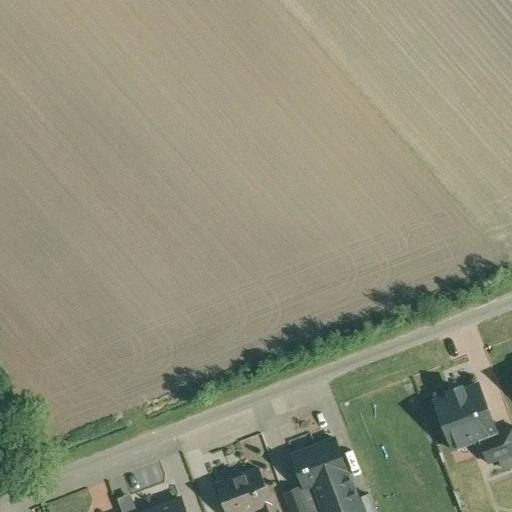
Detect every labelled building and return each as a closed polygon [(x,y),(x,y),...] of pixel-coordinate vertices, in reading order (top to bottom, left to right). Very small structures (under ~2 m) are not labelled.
[(478,386),(463,392),(462,391),(459,389),(451,392),(450,396),(450,397),(435,402),(454,451),(479,442),(497,435),(496,434),(478,386)] [(511,428),(496,434),(497,435),(479,442),(487,463),(500,459),(511,454),(511,428)] [(334,439),(314,446),(315,448),(293,457),(305,487),(305,489),(315,485),(347,473),(334,439)] [(511,454),(500,459),(504,469),(511,466),(511,454)] [(276,511),(261,470),(217,486),(226,511),(250,511),(264,507),(266,511),(276,511)] [(347,473),(315,485),(325,511),(359,511),(361,511),(357,501),(347,473)] [(305,487),(285,494),(291,511),(325,511),(315,485),(305,489),(305,487)] [(375,511),(370,496),(357,501),(361,511),(359,511),(375,511)] [(185,511),(180,499),(180,500),(158,509),(158,508),(146,511),(185,511)]
